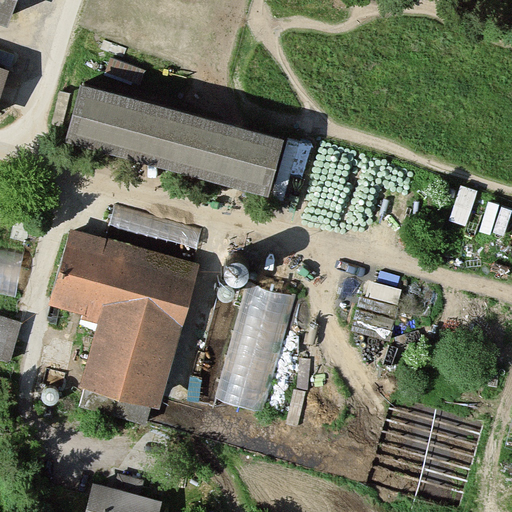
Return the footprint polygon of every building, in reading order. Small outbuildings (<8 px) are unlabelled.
[(28,0),(0,0),(0,11),(22,19),(28,0)] [(17,69),(0,63),(0,118),(1,118),(17,69)] [(298,132),(94,80),(80,136),(284,188),(298,132)] [(468,219),(479,185),(463,180),(452,214),(468,219)] [(207,264),(76,229),(57,299),(106,312),(88,381),(169,403),(207,264)] [(25,249),(0,243),(0,294),(15,298),(25,249)] [(243,270),(245,274),(247,277),(251,280),(255,281),(260,281),(264,279),(267,276),(269,273),(270,268),(269,264),(268,260),(264,257),(260,255),(256,255),(252,255),(248,258),(245,261),(244,265),(243,270)] [(372,277),(369,289),(397,297),(401,285),(372,277)] [(295,294),(242,281),(212,403),(264,416),(295,294)] [(0,352),(13,356),(23,315),(0,308),(0,352)] [(162,511),(166,498),(98,481),(90,511),(162,511)]
